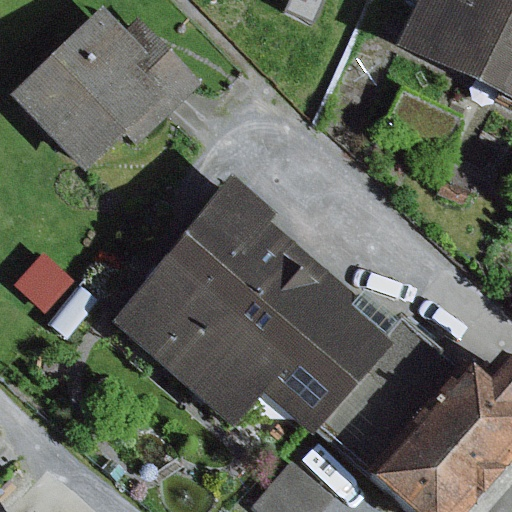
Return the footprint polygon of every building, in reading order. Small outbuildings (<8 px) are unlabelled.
[(288,0),(266,0),(279,11),(288,0)] [(406,24),(417,0),(372,0),(369,7),(406,24)] [(511,0),(417,0),(406,24),(390,55),(511,111),(511,0)] [(353,19),(329,2),(310,29),(333,46),(353,19)] [(120,35),(97,12),(6,100),(80,176),(124,134),(136,146),(200,84),(137,19),(120,35)] [(401,90),(382,128),(441,157),(460,119),(401,90)] [(273,220),(227,182),(108,326),(231,428),(257,397),(308,438),(308,434),(394,333),(266,228),(273,220)] [(71,284),(42,257),(13,288),(43,315),(71,284)] [(394,333),(308,434),(365,482),(458,373),(402,325),(394,333)] [(458,373),(365,482),(399,511),(468,511),(511,462),(511,369),(505,364),(481,392),(458,373)] [(287,466),(252,509),(255,511),(318,511),(329,499),(287,466)]
